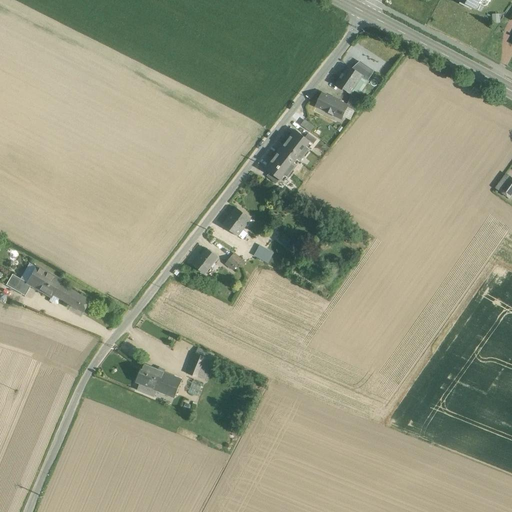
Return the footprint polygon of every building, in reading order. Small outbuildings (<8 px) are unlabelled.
[(457,0),(475,9),(479,0),(457,0)] [(355,70),(349,66),(343,74),(340,72),(338,76),(340,78),(336,84),(350,94),(353,90),(358,94),(360,93),(367,82),(367,80),(374,71),(361,62),(355,70)] [(347,106),(323,94),(317,104),(326,108),(325,111),(333,115),(334,112),(342,116),(347,107),(347,106)] [(363,103),(352,95),(349,101),(361,106),(363,103)] [(361,106),(349,101),(347,106),(347,107),(357,112),(361,106)] [(297,131),(267,169),(271,173),(279,179),(283,182),(313,143),(305,138),(297,131)] [(317,140),(309,133),(305,138),(313,143),(314,144),(317,140)] [(279,179),(271,173),(268,177),(276,184),(279,179)] [(511,177),(510,176),(499,191),(510,199),(511,195),(511,177)] [(251,219),(237,208),(223,225),(238,236),(238,235),(243,230),(251,219)] [(243,230),(238,235),(244,240),(248,234),(243,230)] [(251,239),(247,244),(245,242),(241,246),(253,255),(259,246),(251,239)] [(253,255),(241,246),(239,250),(250,258),(253,255)] [(208,249),(199,259),(198,258),(192,264),(205,274),(218,257),(208,249)] [(234,253),(226,264),(234,270),(239,263),(243,267),(246,263),(234,253)] [(61,281),(37,267),(27,283),(31,285),(51,297),(60,282),(61,281)] [(27,283),(21,279),(15,290),(25,296),(31,285),(27,283)] [(91,301),(60,282),(53,295),(84,313),(91,301)] [(141,348),(128,338),(120,349),(134,359),(141,348)] [(215,355),(198,348),(187,374),(204,381),(215,355)] [(183,380),(144,364),(137,382),(140,384),(148,387),(146,393),(155,397),(157,391),(175,398),(183,380)] [(137,390),(146,393),(148,387),(140,384),(137,390)]
